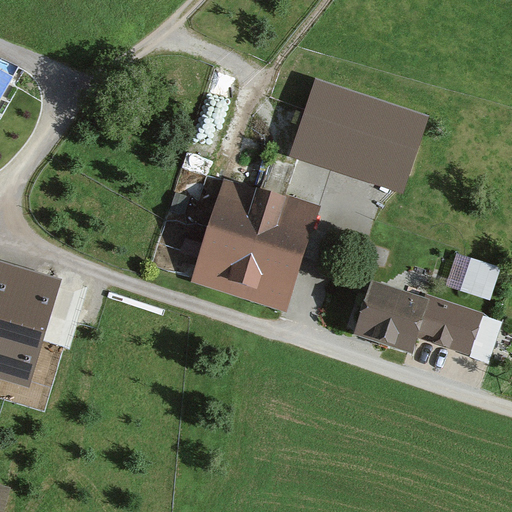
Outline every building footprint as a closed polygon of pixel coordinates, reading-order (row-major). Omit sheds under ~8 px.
[(402,136),(314,109),(297,164),(385,190),(402,136)] [(319,213),(228,183),(196,281),(287,311),(319,213)] [(448,286),(493,300),(503,266),(458,252),(448,286)] [(62,283),(0,264),(0,382),(30,392),(62,283)] [(499,324),(369,284),(353,334),(412,352),(417,336),(489,358),(499,324)]
